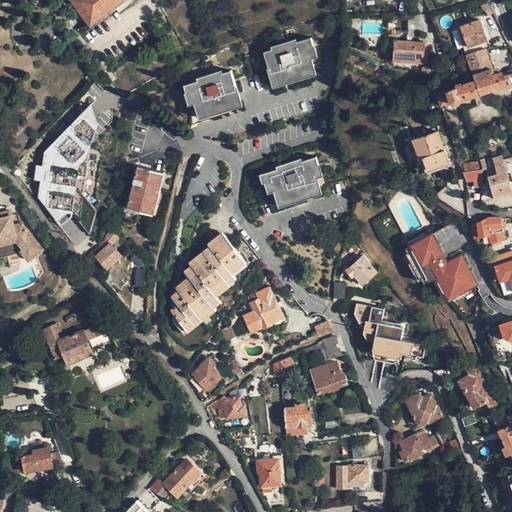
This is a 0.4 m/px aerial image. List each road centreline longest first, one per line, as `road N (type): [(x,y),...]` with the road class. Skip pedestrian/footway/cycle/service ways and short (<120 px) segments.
road 1 (residential): [(190,144),(235,161),(239,217),(308,301),(335,315),(371,396)]
road 2 (residential): [(154,350),(0,161)]
road 3 (residential): [(493,511),(435,379),(415,373),(371,396)]
road 4 (residential): [(154,350),(158,259),(190,144)]
road 5 (residential): [(264,511),(154,350)]
road 6 (residential): [(190,144),(317,95)]
